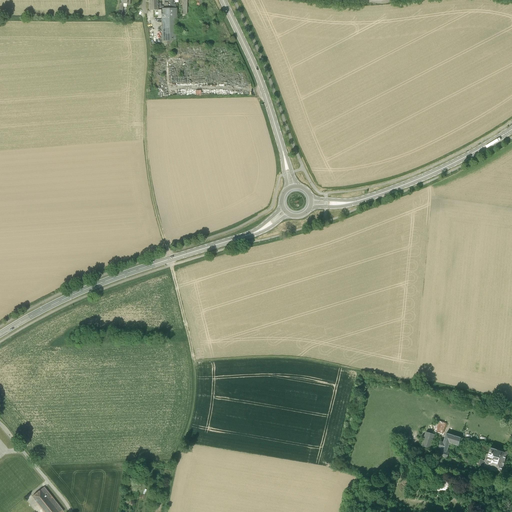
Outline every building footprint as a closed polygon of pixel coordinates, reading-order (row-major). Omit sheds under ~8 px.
[(130,4),(130,0),(121,0),(121,3),(120,3),(119,7),(119,11),(118,11),(118,15),(122,15),(122,12),(123,12),(123,7),(126,7),(129,7),(129,4),(130,4)] [(176,41),(175,19),(177,19),(177,8),(175,8),(168,8),(161,9),(162,41),(167,41),(167,46),(176,46),(176,41)] [(421,446),(432,449),(436,435),(426,432),(421,446)] [(449,452),(447,452),(449,447),(453,449),(454,446),(450,444),(450,443),(458,446),(461,437),(446,433),(443,442),(441,441),(439,448),(441,449),(439,456),(447,459),(447,458),(455,461),(456,457),(449,454),(449,452)] [(479,462),(465,458),(464,463),(476,467),(477,464),(484,467),(489,469),(489,470),(496,472),(496,471),(501,472),(503,466),(504,466),(505,466),(507,461),(505,461),(507,455),(508,454),(508,453),(508,452),(507,451),(506,451),(505,452),(490,447),(490,448),(489,448),(490,445),(484,443),(483,445),(480,444),(480,446),(482,447),(481,450),(488,452),(488,454),(487,454),(484,461),(480,459),(479,462)] [(449,479),(441,479),(441,484),(437,484),(437,490),(449,490),(449,479)] [(44,511),(62,511),(63,511),(44,487),(32,496),(44,511)]
